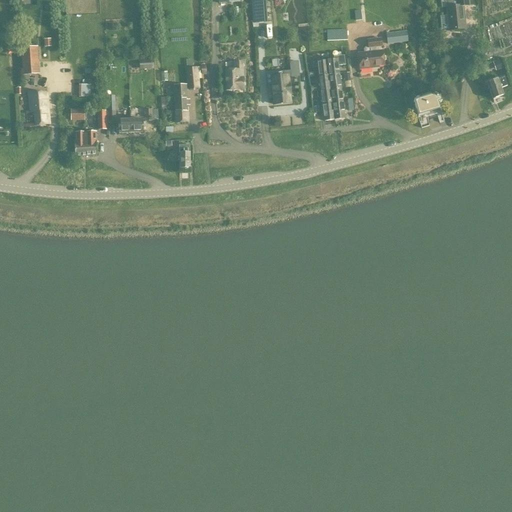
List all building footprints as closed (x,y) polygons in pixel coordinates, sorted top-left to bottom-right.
[(265,0),(250,0),(252,24),(256,23),(266,23),(267,22),(266,2),(265,0)] [(465,29),(462,7),(468,6),(467,0),(455,0),(456,7),(446,9),(448,31),(458,30),(459,32),(463,31),(464,30),(465,29)] [(326,32),(327,42),(347,41),(346,31),(326,32)] [(386,37),(387,44),(407,41),(406,33),(386,37)] [(359,55),(360,70),(374,70),(374,67),(383,66),(383,53),(377,53),(376,48),(381,48),(381,39),(369,41),(368,41),(368,49),(371,49),(371,54),(359,55)] [(38,47),(21,48),(22,76),(40,75),(38,47)] [(318,68),(319,78),(329,77),(327,61),(317,63),(317,60),(318,60),(318,56),(310,57),(312,69),(318,68)] [(327,61),(329,77),(339,75),(338,66),(345,66),(344,56),(334,58),(334,61),(327,61)] [(504,68),(501,60),(492,63),(495,71),(504,68)] [(297,61),(289,62),(290,77),(299,76),(297,61)] [(225,71),(226,91),(239,91),(239,90),(244,90),(244,79),(243,79),(243,62),(235,63),(235,71),(225,71)] [(198,68),(186,69),(187,90),(200,89),(198,68)] [(271,89),(267,89),(268,96),(271,96),(272,105),(291,104),(288,75),(269,77),(271,89)] [(329,77),(331,91),(341,90),(339,75),(329,77)] [(319,78),(321,93),(331,91),(329,77),(319,78)] [(487,85),(490,93),(493,100),(504,96),(501,89),(507,87),(504,79),(498,81),(487,85)] [(91,85),(80,85),(80,99),(91,99),(91,85)] [(185,85),(174,86),(176,106),(175,106),(177,123),(188,122),(187,105),(189,105),(189,100),(186,101),(185,85)] [(331,91),(333,106),(343,104),(341,90),(331,91)] [(321,93),(323,107),(333,106),(331,91),(321,93)] [(37,126),(50,125),(47,94),(29,93),(31,114),(36,113),(37,126)] [(418,117),(440,111),(438,105),(441,104),(440,99),(438,99),(437,98),(436,98),(436,96),(414,103),(418,117)] [(333,106),(335,120),(345,119),(343,104),(333,106)] [(325,122),(335,120),(333,106),(323,107),(325,122)] [(84,110),(70,110),(70,121),(84,121),(84,110)] [(97,112),(98,131),(106,130),(105,112),(97,112)] [(130,121),(131,134),(144,134),(143,120),(130,121)] [(119,134),(131,134),(130,121),(118,121),(119,134)] [(86,135),(87,158),(98,157),(97,134),(86,135)] [(76,158),(87,158),(86,135),(75,135),(76,158)] [(180,169),(190,169),(190,150),(189,150),(189,146),(179,146),(179,151),(180,150),(180,169)]
